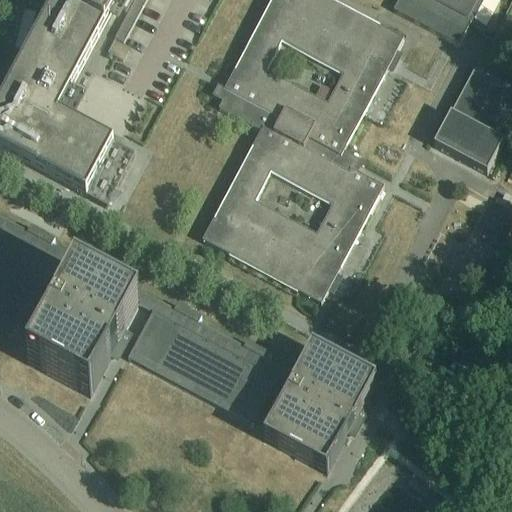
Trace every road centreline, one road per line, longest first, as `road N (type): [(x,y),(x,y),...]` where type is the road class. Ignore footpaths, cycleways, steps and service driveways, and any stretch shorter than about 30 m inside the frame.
road 1 (unknown): [(65,471),(142,311)]
road 2 (residential): [(103,511),(0,411)]
